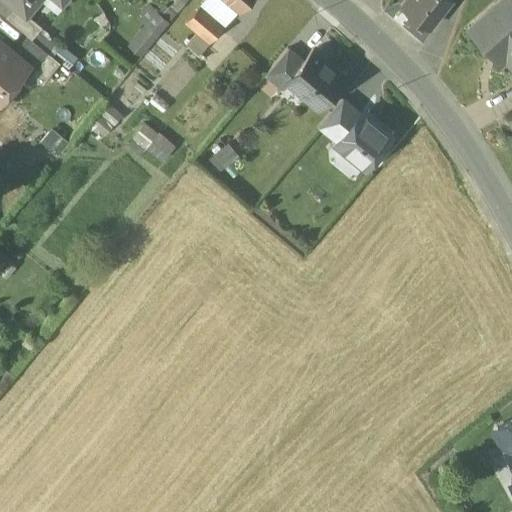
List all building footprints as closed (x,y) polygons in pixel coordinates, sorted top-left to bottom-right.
[(7,0),(15,6),(26,15),(27,14),(38,0),(63,0),(64,1),(64,0),(7,0)] [(238,9),(226,0),(203,0),(199,5),(224,26),(238,9)] [(226,0),(238,9),(245,0),(226,0)] [(406,0),(401,6),(429,28),(450,0),(406,0)] [(511,0),(502,0),(469,31),(484,48),(492,41),(506,57),(504,59),(511,67),(511,0)] [(224,26),(199,5),(186,21),(210,42),(224,26)] [(42,27),(27,14),(26,15),(15,6),(5,17),(28,37),(31,39),(42,27)] [(148,7),(138,20),(146,26),(135,39),(146,48),(173,15),(162,6),(157,13),(148,7)] [(31,39),(28,37),(11,56),(24,67),(23,69),(30,75),(48,53),(31,39)] [(0,42),(0,96),(23,69),(24,67),(11,56),(0,47),(0,45),(1,44),(0,42)] [(287,48),(266,74),(282,88),(287,82),(286,81),(303,61),(287,48)] [(303,61),(286,81),(287,82),(318,107),(345,76),(313,49),(303,61)] [(342,98),(319,126),(337,141),(360,113),(342,98)] [(392,135),(362,110),(360,113),(337,141),(335,143),(364,168),(392,135)] [(140,124),(132,143),(166,158),(174,139),(140,124)] [(238,160),(225,170),(232,180),(246,171),(238,160)] [(511,420),(510,419),(498,426),(495,434),(501,445),(507,446),(507,451),(511,460),(511,480),(510,481),(511,485),(511,420)]
